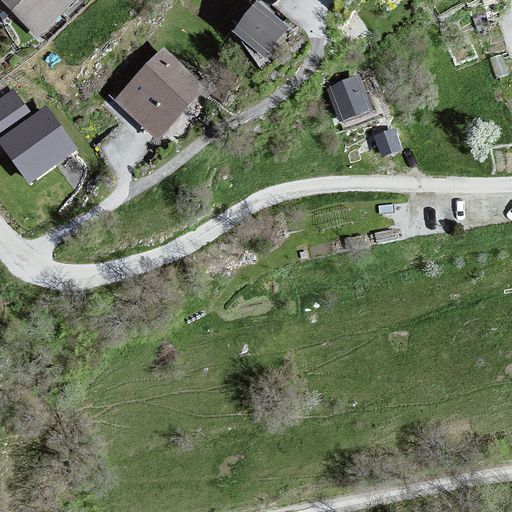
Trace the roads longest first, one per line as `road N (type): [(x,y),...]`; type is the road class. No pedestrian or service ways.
road 1 (unclassified): [(511,189),(305,190),(268,199),(131,274),(76,283),(38,275),(22,258)]
road 2 (unclassified): [(22,258),(284,97),(313,59),(310,10),(320,0)]
road 3 (residential): [(511,472),(289,511)]
